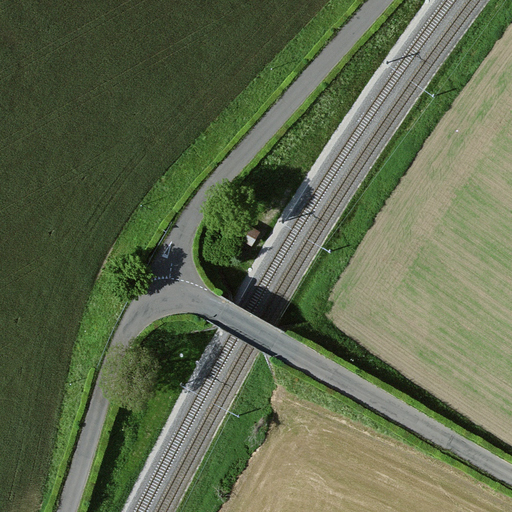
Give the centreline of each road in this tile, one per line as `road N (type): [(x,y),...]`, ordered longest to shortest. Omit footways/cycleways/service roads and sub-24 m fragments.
road 1 (unclassified): [(511,476),(209,306),(164,293)]
road 2 (unclassified): [(164,293),(192,215),(249,139),(376,0)]
road 3 (unclassified): [(66,511),(128,325),(164,293)]
